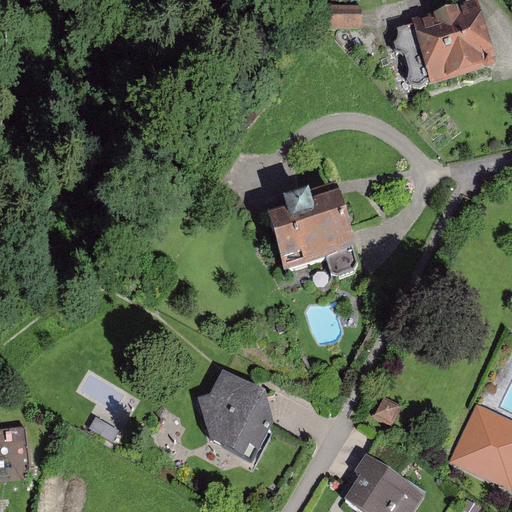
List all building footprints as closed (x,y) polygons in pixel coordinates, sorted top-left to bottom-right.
[(330,5),(329,27),(363,28),(363,17),(363,6),(330,5)] [(496,72),(478,8),(413,27),(432,91),(496,72)] [(231,137),(242,147),(270,115),(259,106),(231,137)] [(367,280),(361,259),(342,196),(273,217),(292,280),(331,268),(338,289),(367,280)] [(261,455),(277,428),(271,398),(228,375),(215,399),(201,403),(212,444),(244,462),(251,451),(261,455)] [(511,421),(476,404),(446,464),(510,496),(511,491),(511,421)] [(370,431),(388,442),(398,426),(379,415),(370,431)] [(25,429),(0,431),(0,465),(29,462),(25,429)] [(342,511),(405,511),(410,505),(393,493),(405,476),(375,454),(350,489),(356,493),(342,511)]
